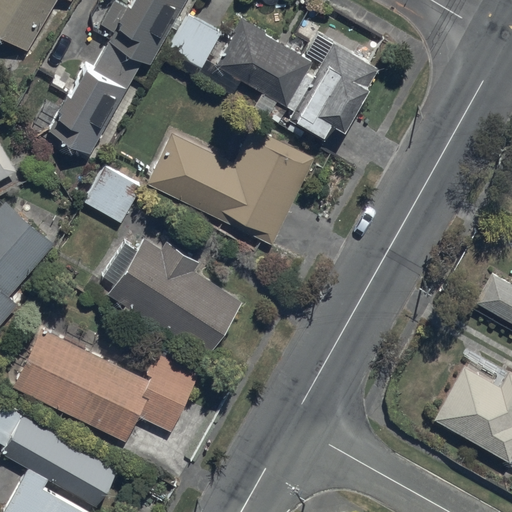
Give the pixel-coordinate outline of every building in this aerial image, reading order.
[(0,0),(0,37),(28,53),(57,0),(62,0),(72,6),(75,0),(0,0)] [(85,62),(47,131),(91,156),(105,130),(102,128),(118,99),(121,101),(141,64),(150,69),(165,42),(161,40),(176,12),(181,15),(188,0),(137,0),(131,10),(114,1),(100,26),(113,33),(94,68),(85,62)] [(221,37),(186,18),(167,55),(202,73),(221,37)] [(314,63),(240,24),(215,68),(294,111),(288,122),(326,143),(333,130),(345,137),(368,95),(365,93),(378,70),(318,37),(308,56),(322,64),(313,79),(307,76),(314,63)] [(233,165),(168,134),(145,183),(273,244),(315,157),(251,127),(233,165)] [(0,181),(17,172),(0,143),(0,181)] [(142,186),(100,164),(79,203),(121,225),(142,186)] [(54,246),(1,203),(0,204),(0,327),(18,306),(9,299),(54,246)] [(116,283),(107,297),(208,360),(242,304),(195,275),(201,264),(167,243),(162,251),(144,239),(136,251),(123,243),(103,275),(113,281),(116,283)] [(511,284),(492,274),(474,306),(511,327),(511,284)] [(179,357),(159,347),(144,378),(40,327),(10,387),(126,444),(139,417),(171,433),(199,376),(175,364),(179,357)] [(463,368),(432,422),(509,466),(511,461),(511,376),(509,375),(501,390),(463,368)] [(28,471),(48,481),(98,510),(119,469),(3,410),(0,414),(0,445),(5,448),(1,455),(28,471)] [(80,511),(43,491),(48,481),(28,471),(4,511),(80,511)]
